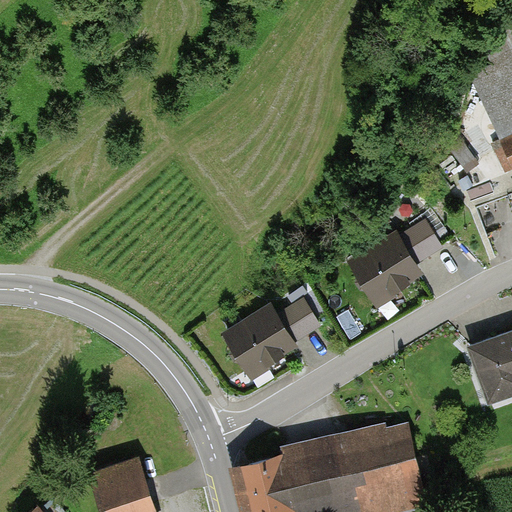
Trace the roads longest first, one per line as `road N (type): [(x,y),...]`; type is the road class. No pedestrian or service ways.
road 1 (unclassified): [(211,440),(260,420),(511,274)]
road 2 (tertiary): [(211,440),(181,384),(116,324),(71,301),(0,289)]
